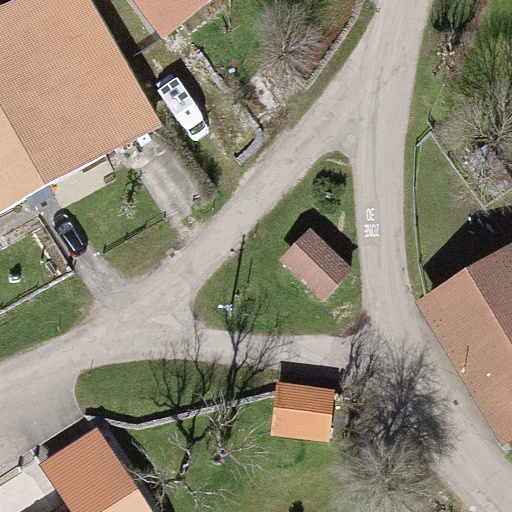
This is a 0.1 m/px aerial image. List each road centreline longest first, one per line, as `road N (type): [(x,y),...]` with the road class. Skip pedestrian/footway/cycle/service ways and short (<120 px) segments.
road 1 (residential): [(383,74),(131,330)]
road 2 (unclassified): [(401,381),(378,206),(383,74)]
road 3 (residential): [(131,330),(401,381)]
road 4 (unclassified): [(507,511),(401,381)]
road 5 (residential): [(131,330),(0,388)]
